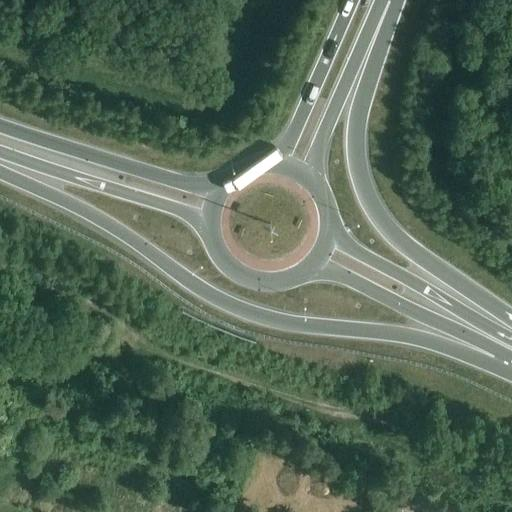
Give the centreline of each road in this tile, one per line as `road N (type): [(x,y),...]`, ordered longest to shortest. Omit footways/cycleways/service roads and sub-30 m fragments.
road 1 (trunk): [(0,170),(94,214),(215,298),(290,323),(428,340),(511,371)]
road 2 (motorway): [(511,321),(401,242),(367,201),(355,125),(383,0)]
road 3 (trunk): [(220,189),(0,124)]
road 4 (trunk): [(0,149),(210,227)]
road 5 (trunk): [(309,266),(511,356)]
road 6 (trunk): [(511,340),(328,235)]
road 7 (motorway): [(311,181),(314,153),(383,0)]
road 8 (motorway): [(351,0),(271,163)]
road 9 (trunk): [(210,227),(221,256),(244,276),(275,281),(309,266)]
